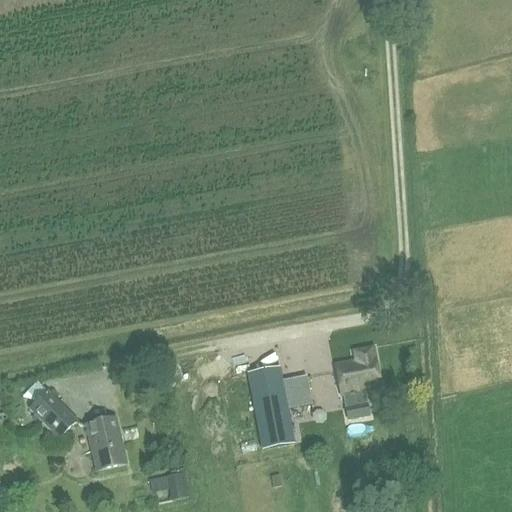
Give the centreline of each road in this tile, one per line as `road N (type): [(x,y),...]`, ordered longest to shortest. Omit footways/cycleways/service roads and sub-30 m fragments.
road 1 (track): [(385,0),(402,279),(391,301)]
road 2 (track): [(391,301),(361,318),(121,365)]
